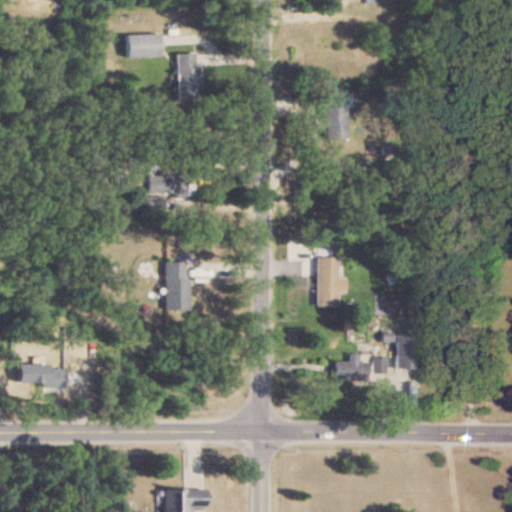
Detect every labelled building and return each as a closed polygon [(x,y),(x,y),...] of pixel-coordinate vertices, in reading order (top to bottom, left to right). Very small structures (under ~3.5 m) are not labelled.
[(123,57),(159,57),(159,34),(123,34),(123,57)] [(197,53),(175,53),(175,100),(197,100),(197,53)] [(323,87),(323,139),(345,139),(345,87),(323,87)] [(184,176),(144,175),(144,197),(136,197),(135,212),(160,212),(161,195),(190,195),(190,185),(184,185),(184,176)] [(335,257),(314,257),(314,306),(335,306),(335,257)] [(162,310),(186,310),(186,262),(162,262),(162,310)] [(416,334),(394,334),(394,368),(416,368),(416,334)] [(366,379),(366,360),(357,360),(357,354),(347,354),(347,360),(332,360),(332,379),(366,379)] [(447,357),(447,380),(463,380),(463,357),(447,357)] [(161,488),(160,511),(189,511),(189,507),(205,507),(205,488),(161,488)]
